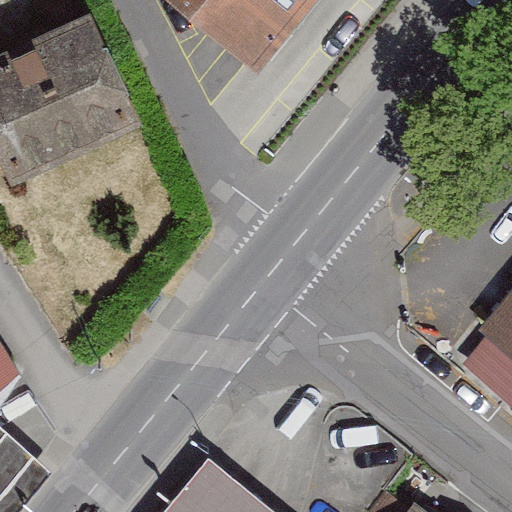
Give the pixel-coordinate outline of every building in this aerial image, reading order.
[(179,0),(263,66),(316,0),(179,0)] [(109,32),(0,81),(0,127),(29,192),(156,135),(109,32)] [(511,296),(464,355),(511,394),(511,296)] [(0,396),(24,374),(0,337),(0,396)] [(23,511),(54,472),(0,423),(0,511),(23,511)] [(278,511),(213,457),(167,511),(278,511)] [(440,511),(420,497),(408,511),(440,511)]
